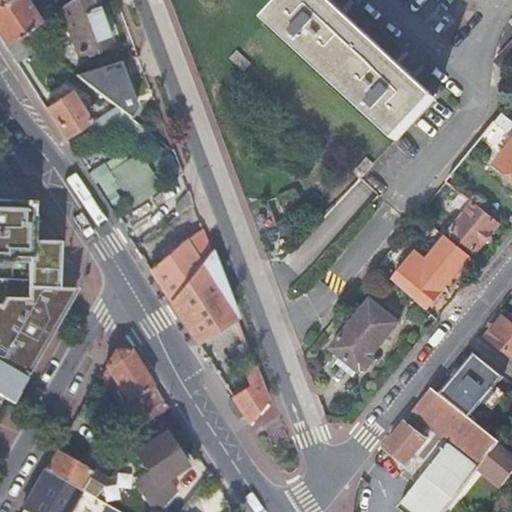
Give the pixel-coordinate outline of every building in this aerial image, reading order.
[(38,24),(22,0),(1,0),(0,1),(0,37),(6,47),(23,34),(38,24)] [(70,0),(60,8),(77,55),(111,41),(95,0),(70,0)] [(398,142),(434,101),(376,47),(325,0),(287,0),(267,22),(341,90),(398,142)] [(38,46),(23,34),(6,47),(16,63),(38,46)] [(511,72),(511,51),(508,48),(488,70),(503,83),(511,72)] [(118,61),(74,74),(115,106),(129,117),(136,107),(118,61)] [(46,109),(66,140),(90,123),(71,93),(58,101),(46,109)] [(511,121),(502,114),(494,123),(511,136),(511,121)] [(511,145),(496,165),(511,178),(511,145)] [(121,190),(128,206),(155,194),(135,150),(89,171),(102,199),(121,190)] [(172,172),(167,157),(153,162),(158,178),(172,172)] [(290,223),(306,216),(297,192),(281,198),(290,223)] [(0,402),(3,397),(11,402),(77,288),(57,287),(59,241),(32,240),(33,215),(32,215),(33,201),(0,199),(0,402)] [(476,253),(499,224),(472,203),(449,232),(462,242),(476,253)] [(171,303),(211,253),(202,228),(184,240),(165,257),(150,270),(171,303)] [(236,318),(211,253),(171,303),(184,323),(197,343),(236,318)] [(339,358),(358,373),(377,349),(397,325),(369,302),(329,350),(339,358)] [(423,328),(433,317),(421,307),(411,318),(423,328)] [(511,316),(508,313),(498,325),(488,337),(511,357),(511,316)] [(157,421),(160,416),(168,407),(132,351),(117,352),(105,367),(115,382),(107,386),(119,406),(100,418),(119,434),(136,447),(148,432),(139,415),(148,409),(156,421),(157,421)] [(470,420),(503,378),(475,355),(458,376),(442,396),(470,420)] [(354,377),(358,373),(339,358),(335,362),(343,369),(354,377)] [(268,401),(255,367),(244,373),(250,388),(233,399),(249,424),(268,401)] [(444,511),(479,469),(499,443),(470,420),(442,396),(433,389),(409,419),(386,448),(407,465),(426,440),(417,433),(426,423),(450,443),(398,508),(403,511),(444,511)] [(100,418),(96,414),(89,423),(112,442),(119,434),(100,418)] [(170,430),(160,416),(157,421),(156,421),(148,432),(136,447),(133,450),(135,453),(165,433),(170,430)] [(188,467),(165,433),(135,453),(150,475),(137,483),(157,511),(160,511),(177,493),(168,480),(188,467)] [(502,487),(511,474),(511,453),(499,443),(479,469),(502,487)] [(57,451),(46,471),(82,491),(87,494),(95,499),(108,482),(57,451)] [(46,471),(24,508),(30,511),(70,511),(82,491),(46,471)]
